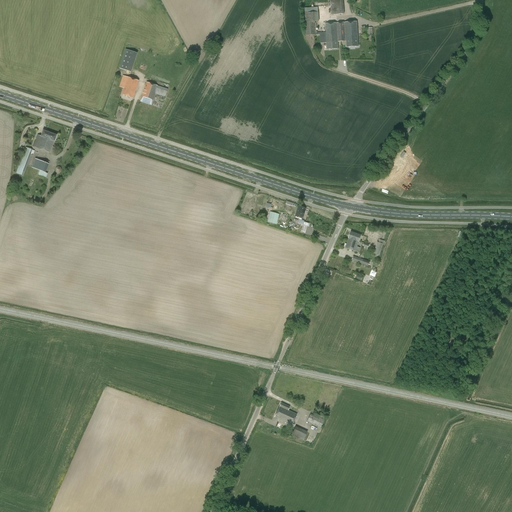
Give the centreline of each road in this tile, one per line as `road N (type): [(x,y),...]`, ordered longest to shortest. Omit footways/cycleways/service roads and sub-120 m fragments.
road 1 (primary): [(351,207),(0,93)]
road 2 (unclassified): [(212,511),(351,207)]
road 3 (unclassified): [(351,207),(472,41),(482,0)]
road 4 (primary): [(511,216),(351,207)]
road 5 (unknown): [(480,0),(387,20),(366,17),(352,0)]
